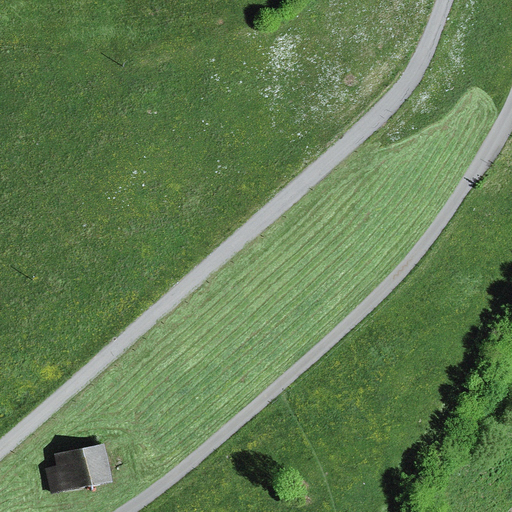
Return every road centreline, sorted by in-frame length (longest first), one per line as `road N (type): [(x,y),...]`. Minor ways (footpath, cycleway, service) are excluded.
road 1 (unclassified): [(446,0),(420,62),(372,122),(0,452)]
road 2 (unclassified): [(124,511),(377,297),(455,203),(511,103)]
